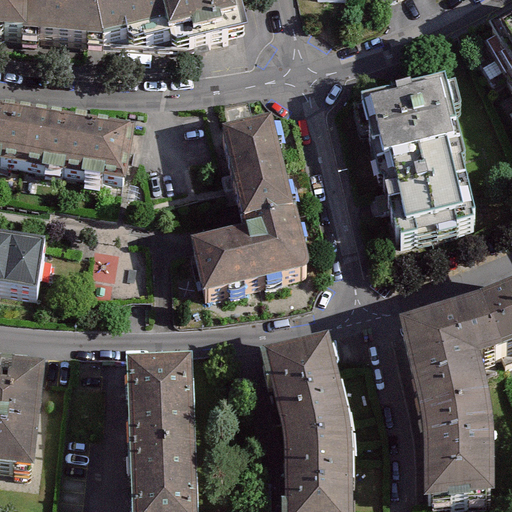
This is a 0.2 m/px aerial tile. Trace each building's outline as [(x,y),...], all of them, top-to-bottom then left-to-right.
[(0,0),(0,45),(22,48),(24,0),(0,0)] [(107,55),(170,57),(156,0),(24,0),(22,48),(107,55)] [(156,0),(170,57),(191,57),(248,44),(237,0),(156,0)] [(380,0),(385,9),(405,0),(380,0)] [(511,79),(511,19),(485,36),(511,79)] [(363,110),(378,172),(465,150),(449,88),(363,110)] [(0,170),(122,190),(131,135),(0,114),(0,170)] [(273,127),(222,139),(240,216),(243,227),(240,228),(243,239),(194,251),(207,306),(304,284),(309,281),(311,277),(310,272),(293,203),(273,127)] [(470,172),(465,150),(378,172),(383,192),(386,191),(400,248),(402,248),(404,254),(479,235),(477,230),(480,229),(466,173),(470,172)] [(48,254),(0,246),(0,305),(1,300),(40,306),(48,254)] [(511,301),(488,311),(509,366),(511,365),(511,301)] [(509,366),(488,311),(403,337),(425,426),(497,411),(487,375),(509,366)] [(282,434),(284,445),(353,436),(351,426),(331,346),(264,361),(282,434)] [(128,376),(132,461),(197,459),(194,373),(128,376)] [(0,481),(34,485),(44,380),(0,375),(0,481)] [(497,411),(425,426),(429,458),(428,511),(503,511),(503,468),(502,439),(497,411)] [(355,445),(353,436),(284,445),(286,457),(286,511),(356,511),(356,461),(355,445)] [(198,511),(197,459),(132,461),(133,511),(198,511)]
